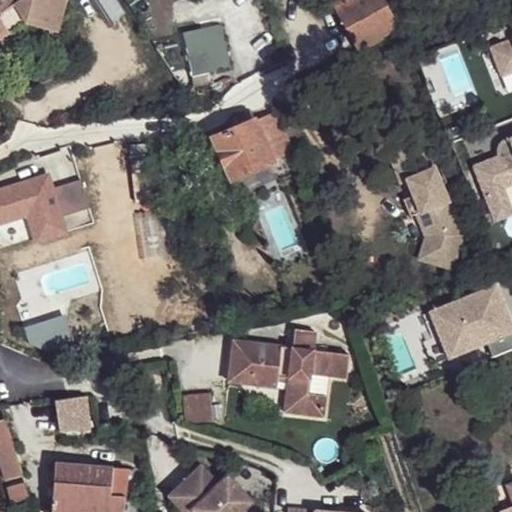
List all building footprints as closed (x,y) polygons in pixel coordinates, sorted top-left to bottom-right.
[(0,0),(0,39),(18,29),(53,39),(63,0),(19,0),(15,3),(12,0),(0,0)] [(345,0),(331,8),(352,52),(379,38),(358,0),(345,0)] [(196,40),(203,76),(232,70),(224,34),(196,40)] [(511,40),(488,50),(500,79),(511,74),(511,40)] [(232,131),(254,122),(250,113),(228,122),(232,131)] [(232,131),(212,139),(228,181),(270,165),(291,156),(275,115),(254,123),(254,122),(232,131)] [(511,136),(507,138),(502,140),(501,141),(500,141),(500,142),(499,143),(498,144),(498,145),(497,145),(496,147),(496,148),(495,149),(495,151),(495,152),(496,156),(471,166),(483,196),(501,189),(511,184),(511,136)] [(412,144),(382,158),(389,173),(418,160),(412,144)] [(418,160),(389,173),(395,187),(424,172),(418,160)] [(424,172),(395,187),(401,200),(408,197),(415,213),(411,214),(422,238),(415,260),(440,267),(448,265),(456,237),(427,170),(424,172)] [(50,172),(0,187),(0,223),(26,215),(35,243),(69,232),(63,216),(90,207),(81,178),(54,187),(50,172)] [(483,196),(493,222),(511,215),(501,189),(483,196)] [(401,200),(397,202),(404,218),(411,214),(415,213),(408,197),(401,200)] [(491,357),(511,348),(511,332),(511,331),(511,330),(511,329),(493,286),(428,312),(447,358),(485,343),(491,357)] [(231,341),(226,376),(275,384),(285,384),(282,415),(321,420),(324,398),(306,396),(310,377),(345,381),(348,358),(313,353),(315,334),(293,331),(291,349),(231,341)] [(275,384),(226,376),(224,383),(273,390),(275,384)] [(211,394),(184,397),(186,424),(212,421),(211,394)] [(93,429),(88,396),(54,401),(58,434),(93,429)] [(0,470),(2,480),(20,476),(14,443),(3,421),(0,422),(0,470)] [(98,488),(99,468),(54,465),(51,511),(126,511),(127,496),(109,495),(110,489),(98,488)] [(111,468),(99,468),(98,488),(110,489),(111,468)] [(198,472),(167,504),(172,510),(187,509),(190,511),(244,511),(249,507),(225,482),(217,490),(198,472)] [(511,505),(511,483),(501,488),(509,507),(511,505)] [(19,485),(1,488),(4,506),(23,503),(19,485)]
